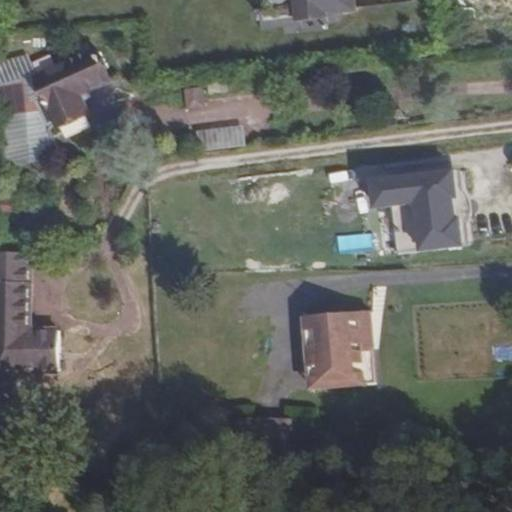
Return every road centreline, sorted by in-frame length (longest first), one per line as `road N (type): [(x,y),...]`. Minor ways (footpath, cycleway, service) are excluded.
road 1 (track): [(511,126),(157,173)]
road 2 (track): [(511,266),(248,286)]
